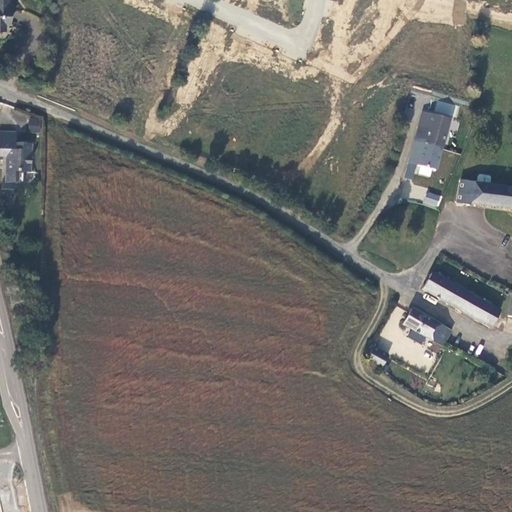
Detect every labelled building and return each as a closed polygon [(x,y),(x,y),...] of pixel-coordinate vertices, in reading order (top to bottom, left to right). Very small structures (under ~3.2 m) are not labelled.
[(11,0),(0,0),(0,30),(6,31),(6,24),(11,24),(12,4),(11,4),(11,0)] [(435,114),(453,114),(454,103),(435,102),(435,114)] [(435,170),(445,135),(432,131),(436,115),(422,112),(408,163),(435,170)] [(432,131),(445,135),(449,119),(436,115),(432,131)] [(39,134),(40,119),(28,118),(28,133),(39,134)] [(4,182),(22,183),(23,172),(30,172),(32,143),(16,142),(17,132),(0,131),(0,156),(6,157),(4,182)] [(511,188),(460,180),(456,203),(469,205),(470,203),(511,210),(511,188)] [(432,273),(423,289),(452,306),(462,289),(433,274),(432,273)] [(462,289),(452,306),(460,311),(490,328),(500,311),(462,289)] [(451,330),(412,309),(403,325),(443,346),(448,336),(451,330)] [(388,355),(372,346),(365,358),(379,370),(388,355)]
